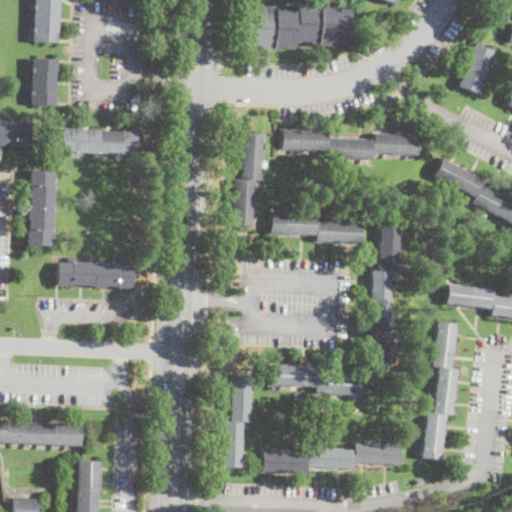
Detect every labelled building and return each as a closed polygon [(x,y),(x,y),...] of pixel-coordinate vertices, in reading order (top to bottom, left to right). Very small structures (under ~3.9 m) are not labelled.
[(57,0),(56,42),(31,41),(32,32),(26,32),(27,25),(32,25),(33,9),(27,9),(27,3),(33,3),(33,0),(57,0)] [(348,7),(347,42),(294,40),(294,47),(242,44),(243,7),(291,10),(296,5),(348,7)] [(475,92),(457,85),(472,44),(490,50),(475,92)] [(54,105),(30,104),(30,95),(25,96),(25,89),(30,89),(31,72),(25,72),(25,65),(31,66),(31,58),(56,59),(54,105)] [(388,104),(386,98),(396,93),(399,98),(388,104)] [(0,119),(10,120),(10,117),(18,117),(18,122),(28,123),(27,147),(12,146),(12,144),(2,144),(2,146),(0,145),(0,119)] [(86,129),(86,127),(98,128),(98,130),(119,130),(119,129),(134,129),(133,153),(122,153),(121,158),(115,158),(115,154),(100,153),(99,158),(92,157),(92,153),(76,152),(76,156),(69,156),(70,150),(59,150),(60,127),(75,127),(75,129),(86,129)] [(372,139),(372,133),(417,135),(416,154),(371,153),(371,159),(325,157),(325,150),(279,148),(280,129),(326,131),(326,138),(372,139)] [(260,134),(258,179),(251,179),(250,225),(231,224),(233,179),(239,179),(241,133),(260,134)] [(511,231),(506,229),(509,223),(468,202),(471,196),(431,175),(440,159),(480,179),(477,185),(511,203),(511,231)] [(52,182),(57,182),(57,189),(52,189),(51,205),(56,205),(55,212),(51,212),(50,227),(55,227),(55,234),(49,234),(49,245),(25,244),(26,229),(27,229),(28,219),(26,219),(27,207),(28,207),(29,184),(28,184),(28,170),(52,171),(52,182)] [(360,224),(359,243),(314,242),(314,234),(268,233),(269,214),(315,215),(315,222),(360,224)] [(397,225),(395,271),(389,271),(387,317),(394,317),(392,363),(373,362),(375,315),(369,315),(371,270),(377,270),(379,225),(397,225)] [(75,261),(90,261),(90,257),(97,257),(97,261),(113,262),(113,258),(119,258),(120,264),(131,264),(130,288),(115,287),(115,286),(105,286),(105,287),(92,287),(92,285),(71,284),(71,286),(55,285),(56,261),(68,262),(68,256),(74,256),(75,261)] [(511,298),(511,317),(488,315),(489,308),(444,303),(446,284),(491,290),(491,296),(511,298)] [(425,412),(432,413),(437,366),(431,366),(436,321),(455,323),(450,368),(456,369),(450,415),(444,414),(439,459),(420,457),(425,412)] [(360,376),(359,395),(313,393),(313,386),(268,384),(269,365),(314,367),(314,374),(360,376)] [(239,467),(220,466),(222,420),(229,420),(231,375),(250,376),(248,421),(241,421),(239,467)] [(0,419),(24,420),(24,423),(51,424),(51,422),(80,423),(79,445),(0,442),(0,419)] [(397,445),(397,464),(352,462),(351,468),(305,466),(305,473),(260,471),(261,452),(306,453),(306,447),(352,449),(353,444),(397,445)] [(98,489),(97,489),(95,511),(75,511),(77,460),(99,461),(98,489)] [(39,498),(38,511),(12,511),(12,498),(39,498)]
